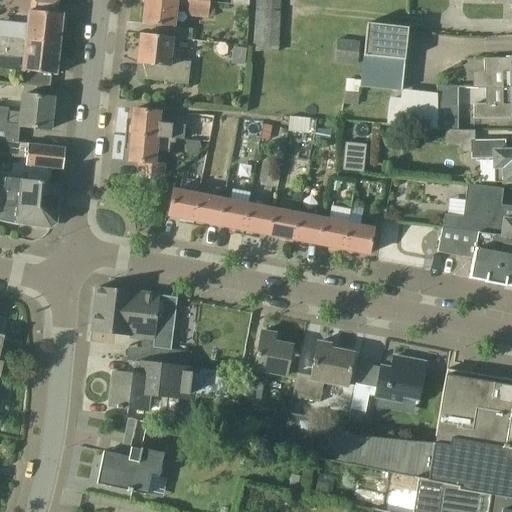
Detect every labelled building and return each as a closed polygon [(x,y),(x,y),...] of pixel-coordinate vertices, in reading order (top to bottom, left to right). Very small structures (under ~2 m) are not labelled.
[(209,17),(210,3),(184,0),(145,0),(143,24),(174,27),(177,4),(189,6),(188,15),(209,17)] [(256,0),(254,51),(279,52),(282,0),(256,0)] [(4,22),(2,38),(60,45),(61,29),(65,29),(66,19),(63,18),(63,15),(29,11),(26,32),(21,31),(18,23),(4,22)] [(367,24),(363,66),(360,87),(402,91),(408,28),(367,24)] [(170,51),(172,38),(142,34),(137,78),(187,84),(190,63),(179,62),(180,52),(170,51)] [(60,45),(2,38),(0,37),(0,54),(23,58),(20,85),(50,88),(51,74),(56,75),(57,71),(60,72),(61,61),(58,61),(60,45)] [(359,65),(362,42),(337,39),(334,63),(359,65)] [(230,68),(247,70),(249,47),(226,44),(224,63),(230,63),(230,68)] [(484,58),(485,89),(511,88),(511,56),(511,58),(484,58)] [(459,88),(438,89),(438,95),(439,119),(460,119),(459,88)] [(511,88),(485,89),(485,105),(473,105),(473,119),(511,118),(511,88)] [(439,131),(439,119),(438,95),(402,91),(401,98),(392,97),(391,100),(389,100),(386,125),(439,131)] [(0,140),(5,141),(18,143),(19,127),(50,130),(54,98),(23,95),(21,113),(8,112),(8,108),(0,107),(0,140)] [(171,138),(175,139),(184,140),(185,126),(159,123),(160,112),(133,110),(132,126),(126,126),(125,136),(171,140),(171,138)] [(270,142),(273,126),(264,125),(261,140),(270,142)] [(329,142),(330,132),(315,129),(313,139),(329,142)] [(175,144),(175,139),(171,138),(171,140),(125,136),(125,145),(130,145),(129,161),(140,162),(138,178),(162,181),(164,164),(155,163),(156,151),(169,153),(170,143),(175,144)] [(18,143),(5,141),(0,140),(0,154),(27,158),(26,166),(62,170),(64,148),(18,143)] [(494,168),(503,168),(504,182),(511,182),(511,151),(505,151),(505,141),(472,142),(472,159),(494,159),(494,168)] [(365,173),(367,145),(346,143),(343,171),(365,173)] [(19,224),(51,228),(56,224),(60,185),(0,177),(0,222),(18,226),(19,224)] [(339,192),(341,182),(332,180),(330,190),(339,192)] [(511,216),(501,216),(505,189),(470,185),(466,217),(446,215),(445,229),(511,237),(511,216)] [(184,225),(193,226),(199,195),(174,190),(169,216),(185,219),(184,225)] [(199,195),(193,226),(203,228),(204,223),(219,226),(224,200),(199,195)] [(224,200),(219,226),(234,229),(233,234),(243,236),(249,205),(224,200)] [(249,205),(243,236),(253,238),(253,232),(269,235),(274,209),(249,205)] [(274,209),(269,235),(284,238),(283,244),(293,246),(299,214),(274,209)] [(299,214),(293,246),(302,247),(303,242),(319,245),(324,219),(299,214)] [(324,219),(319,245),(334,248),(333,253),(343,255),(349,224),(324,219)] [(374,228),(359,226),(349,224),(343,255),(352,257),(353,252),(369,255),(374,228)] [(505,286),(511,287),(511,237),(445,229),(442,228),(438,253),(473,259),(469,279),(485,282),(485,283),(505,287),(505,286)] [(97,288),(92,331),(154,338),(151,363),(189,368),(193,336),(167,333),(168,323),(157,322),(160,296),(97,288)] [(265,378),(262,377),(263,372),(286,376),(292,346),(274,342),(275,334),(262,332),(253,376),(244,374),(239,396),(261,400),(265,378)] [(318,343),(311,377),(297,374),(293,397),(319,403),(323,382),(347,387),(354,353),(353,353),(353,354),(330,349),(331,345),(318,343)] [(369,396),(375,397),(401,402),(402,397),(418,400),(425,364),(394,357),(391,370),(381,367),(377,388),(356,384),(351,409),(353,410),(350,422),(363,424),(369,396)] [(146,415),(166,417),(165,423),(175,424),(178,398),(189,400),(190,394),(228,399),(231,374),(135,364),(130,366),(134,370),(134,375),(113,373),(109,407),(117,407),(117,409),(122,409),(122,408),(146,411),(146,415)] [(336,454),(334,463),(397,475),(459,487),(459,490),(485,494),(511,498),(511,379),(496,376),(496,377),(492,376),(474,373),(447,369),(435,445),(354,437),(349,433),(343,433),(337,434),(333,438),(331,444),(332,449),(334,452),(336,454)] [(318,419),(312,419),(275,413),(274,416),(273,419),(272,423),(272,426),(272,429),(272,433),(270,445),(313,451),(318,419)] [(104,452),(100,472),(104,473),(102,485),(147,495),(151,476),(159,478),(164,454),(141,449),(131,447),(129,457),(104,452)] [(511,511),(511,498),(485,494),(459,490),(459,487),(397,475),(389,511),(511,511)] [(291,476),(289,488),(298,490),(300,477),(291,476)]
